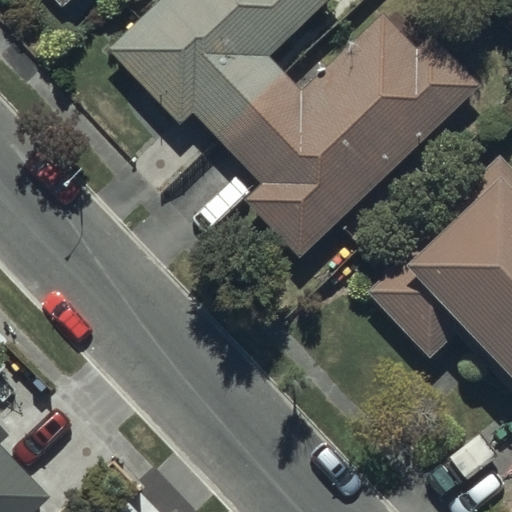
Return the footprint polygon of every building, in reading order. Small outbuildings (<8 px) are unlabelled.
[(48,0),(69,22),(91,0),(48,0)] [(218,141),(286,73),(273,59),(336,0),(161,0),(106,52),(177,128),(192,113),(218,141)] [(286,73),(218,141),(261,187),(246,202),(296,256),(479,86),(433,36),(419,49),(386,13),(303,91),(286,73)] [(363,290),(366,293),(431,362),(457,337),(511,395),(511,164),(504,156),(363,290)] [(0,511),(40,511),(52,501),(1,448),(12,438),(0,425),(0,511)]
